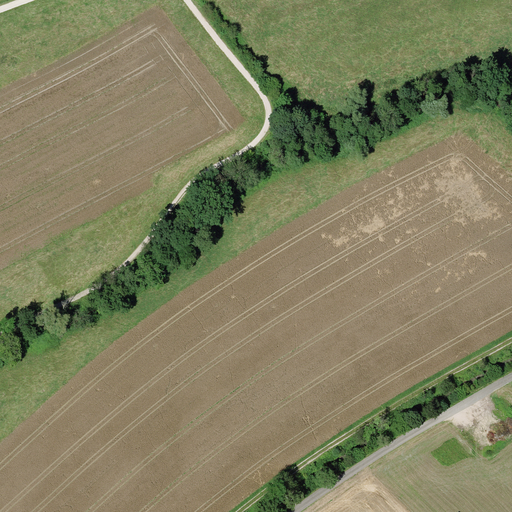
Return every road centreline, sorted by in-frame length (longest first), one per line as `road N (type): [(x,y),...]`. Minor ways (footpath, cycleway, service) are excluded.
road 1 (track): [(183,0),(261,94),(271,111),(267,129),(188,187),(130,262),(97,289),(0,339)]
road 2 (track): [(240,511),(330,446),(511,341)]
road 3 (unclassified): [(294,511),(511,379)]
